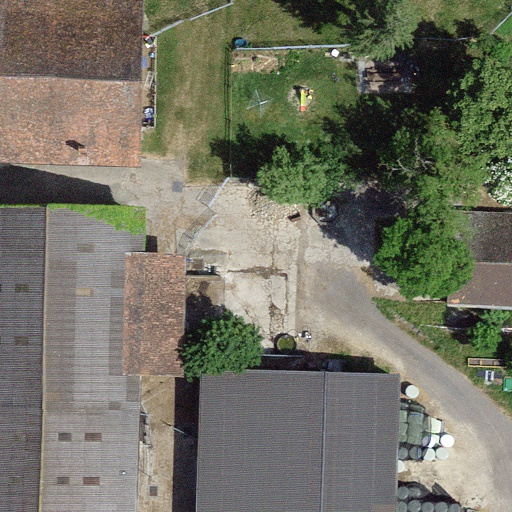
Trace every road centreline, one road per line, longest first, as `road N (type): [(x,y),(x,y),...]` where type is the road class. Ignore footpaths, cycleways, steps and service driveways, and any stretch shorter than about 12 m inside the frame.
road 1 (track): [(0,186),(98,191),(162,208),(322,288)]
road 2 (unclassified): [(322,288),(442,373),(486,419),(506,459),(511,498)]
